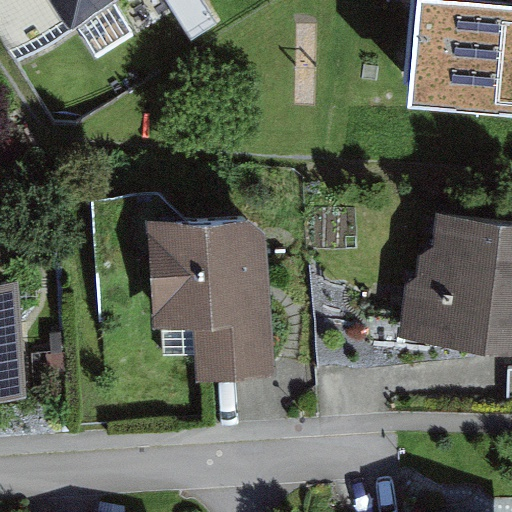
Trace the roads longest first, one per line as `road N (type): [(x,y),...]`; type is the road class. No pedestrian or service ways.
road 1 (residential): [(0,477),(243,462)]
road 2 (residential): [(243,462),(381,457)]
